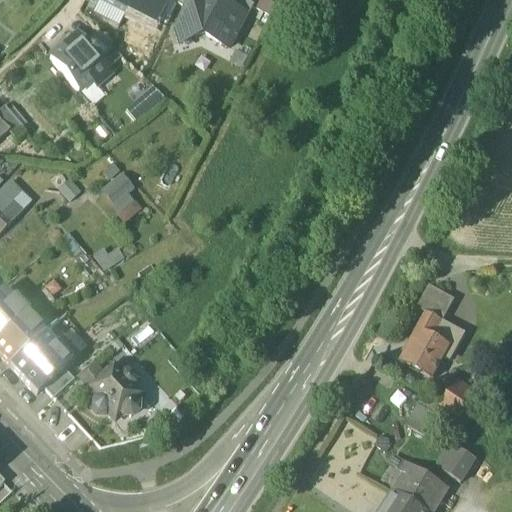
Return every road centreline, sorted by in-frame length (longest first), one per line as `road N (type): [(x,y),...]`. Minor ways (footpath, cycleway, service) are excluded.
road 1 (secondary): [(277,423),(460,108),(507,0)]
road 2 (secondary): [(277,423),(153,505),(109,508),(49,485)]
road 3 (track): [(388,239),(434,263),(511,270)]
